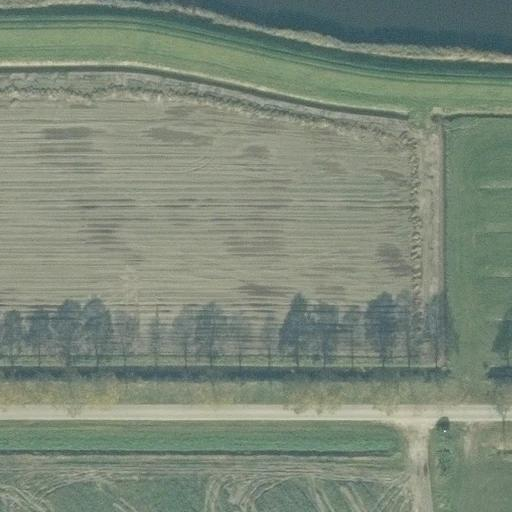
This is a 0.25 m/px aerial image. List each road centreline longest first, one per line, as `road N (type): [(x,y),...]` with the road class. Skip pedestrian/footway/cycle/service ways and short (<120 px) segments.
road 1 (track): [(511,78),(362,70),(148,24),(0,22)]
road 2 (unclassified): [(0,412),(511,413)]
